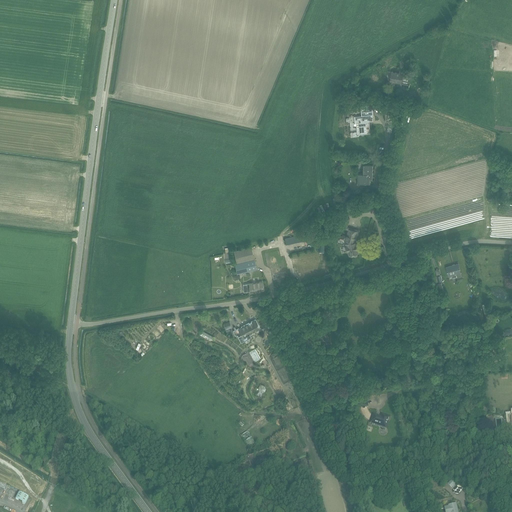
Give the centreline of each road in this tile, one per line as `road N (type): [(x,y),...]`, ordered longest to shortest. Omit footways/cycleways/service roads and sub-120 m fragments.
road 1 (unclassified): [(70,323),(279,295),(398,261)]
road 2 (secondary): [(70,323),(115,0)]
road 3 (secondary): [(148,511),(74,398),(70,323)]
